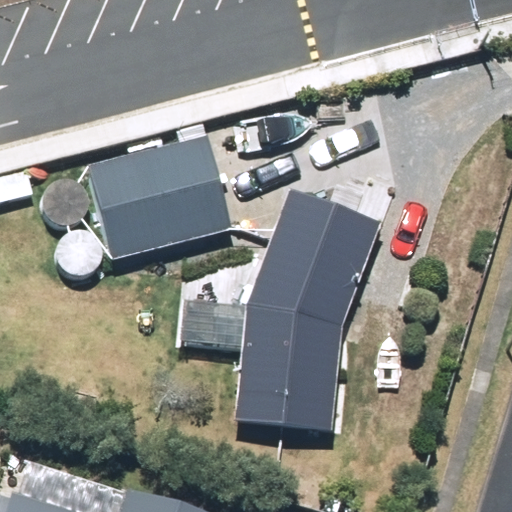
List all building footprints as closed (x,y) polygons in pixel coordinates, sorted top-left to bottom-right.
[(208,153),(89,182),(111,273),(231,244),(208,153)] [(62,169),(0,187),(0,205),(67,186),(62,169)] [(237,318),(246,321),(233,440),(332,450),(343,343),(382,241),(288,206),(252,301),(245,299),(237,318)] [(242,321),(177,314),(172,352),(237,360),(242,321)] [(48,394),(82,399),(88,373),(53,366),(48,394)] [(68,511),(17,496),(12,511),(198,511),(129,491),(121,511),(68,511)]
